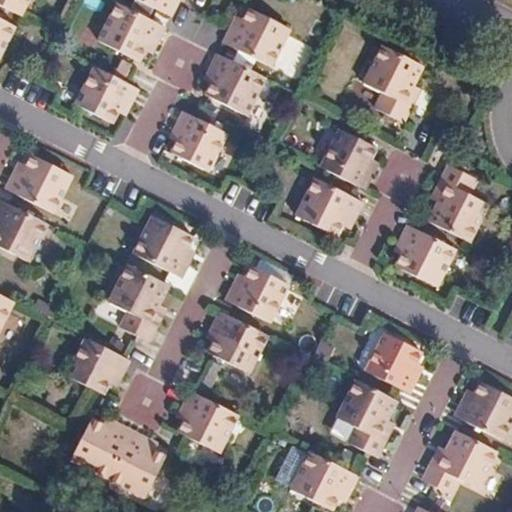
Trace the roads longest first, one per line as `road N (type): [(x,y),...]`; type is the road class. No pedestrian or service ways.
road 1 (residential): [(145,398),(238,221)]
road 2 (residential): [(377,511),(467,337)]
road 3 (residential): [(352,279),(467,337)]
road 4 (residential): [(124,163),(238,221)]
road 5 (residential): [(238,221),(352,279)]
road 6 (residential): [(15,107),(124,163)]
